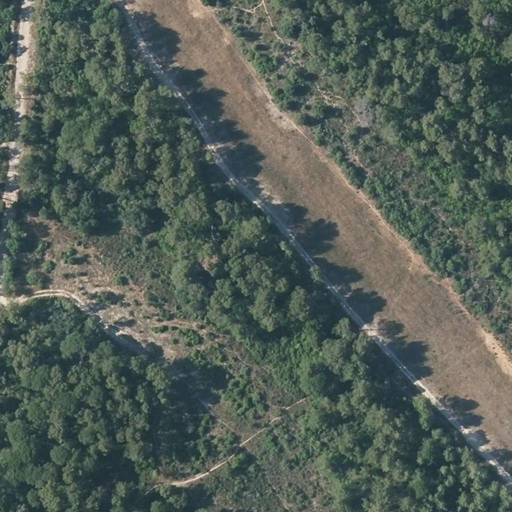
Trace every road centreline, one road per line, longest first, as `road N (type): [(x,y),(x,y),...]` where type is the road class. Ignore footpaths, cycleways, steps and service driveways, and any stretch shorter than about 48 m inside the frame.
road 1 (track): [(107,0),(144,82),(193,118),(207,182),(264,223),(301,282),(375,363)]
road 2 (track): [(158,480),(192,481),(325,387),(375,363),(511,495)]
road 3 (track): [(0,304),(48,294),(64,299),(141,363),(158,480),(130,511)]
road 4 (track): [(0,259),(28,0)]
